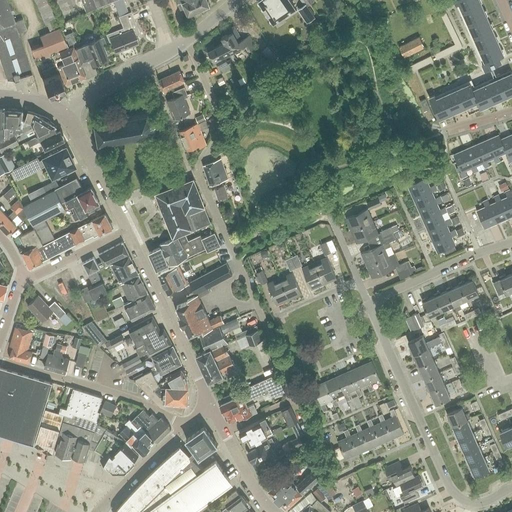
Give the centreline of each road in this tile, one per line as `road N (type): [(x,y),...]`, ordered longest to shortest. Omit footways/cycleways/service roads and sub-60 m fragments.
road 1 (residential): [(511,245),(368,309),(451,492),(471,505),(511,489)]
road 2 (residential): [(296,396),(195,173),(217,128),(185,44)]
road 3 (tertiary): [(209,409),(125,232)]
road 4 (residential): [(182,429),(140,402),(0,361)]
road 5 (tertiary): [(64,115),(185,44)]
road 6 (tertiary): [(125,232),(64,115)]
road 7 (residential): [(345,507),(296,396)]
